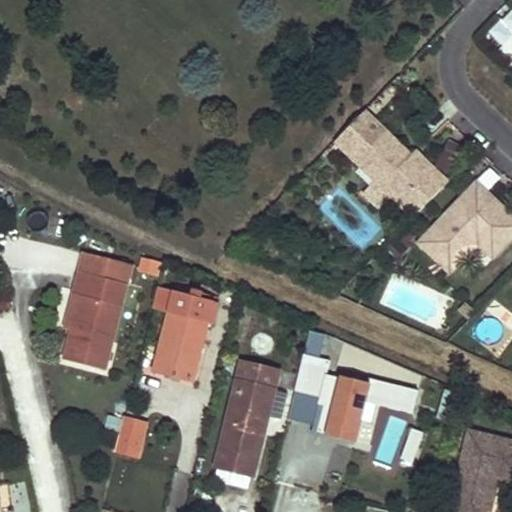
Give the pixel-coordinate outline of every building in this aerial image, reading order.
[(366,112),(336,143),(343,149),(372,118),(366,112)] [(414,219),(448,184),(435,170),(430,175),(411,157),(372,118),(343,149),(414,219)] [(430,175),(435,170),(416,152),(411,157),(430,175)] [(502,207),(477,183),(419,244),(446,270),(478,236),(498,255),(511,240),(511,216),(507,212),(502,217),(496,212),(502,207)] [(507,212),(502,207),(496,212),(502,217),(507,212)] [(498,255),(478,236),(446,270),(451,274),(479,245),(494,259),(498,255)] [(136,270),(157,275),(161,259),(140,255),(136,270)] [(129,287),(80,274),(74,298),(81,300),(65,363),(107,374),(129,287)] [(198,299),(191,297),(192,292),(159,283),(152,310),(169,314),(155,373),(192,383),(207,325),(212,326),(219,298),(199,293),(198,299)] [(307,330),(304,351),(321,353),(324,332),(307,330)] [(315,398),(322,399),(327,357),(300,353),(295,391),(296,391),(292,419),(312,421),(315,398)] [(241,360),(216,472),(258,481),(284,371),(241,360)] [(324,416),(371,434),(389,385),(342,368),(324,416)] [(430,407),(392,393),(384,413),(408,422),(404,431),(419,437),(430,407)] [(150,426),(128,420),(119,454),(141,460),(150,426)] [(511,442),(470,432),(451,508),(467,511),(492,511),(496,497),(491,495),(495,479),(500,480),(511,483),(511,442)] [(500,480),(495,479),(491,495),(496,497),(500,480)]
